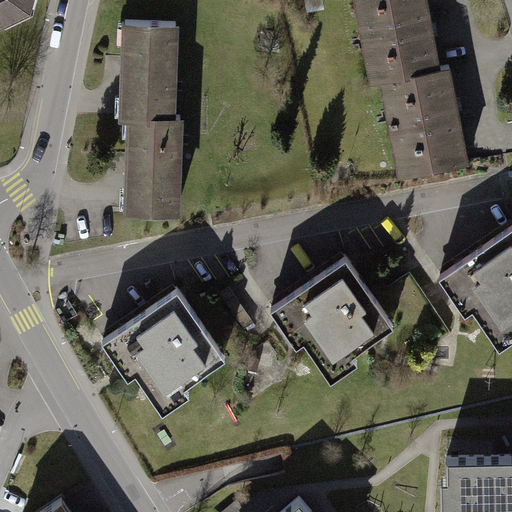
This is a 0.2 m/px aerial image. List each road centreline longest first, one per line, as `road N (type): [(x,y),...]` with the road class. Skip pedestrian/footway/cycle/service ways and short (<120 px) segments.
road 1 (residential): [(0,203),(36,175),(44,158),(79,0)]
road 2 (residential): [(142,511),(50,362)]
